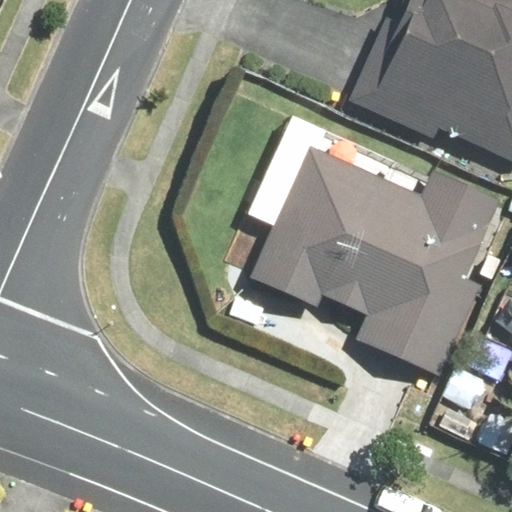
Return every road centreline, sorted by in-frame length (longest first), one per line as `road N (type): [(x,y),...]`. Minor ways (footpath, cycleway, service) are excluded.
road 1 (residential): [(133,0),(0,305)]
road 2 (tertiary): [(273,511),(0,389)]
